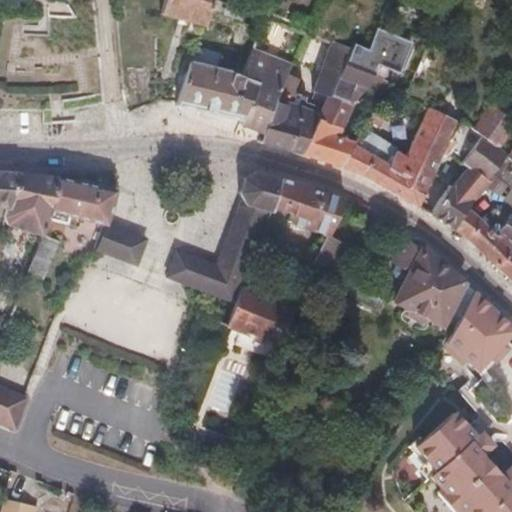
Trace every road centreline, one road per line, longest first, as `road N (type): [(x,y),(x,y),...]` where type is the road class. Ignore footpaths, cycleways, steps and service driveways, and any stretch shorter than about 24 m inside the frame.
road 1 (tertiary): [(0,158),(218,152),(296,165),(423,229),(511,307)]
road 2 (residential): [(0,444),(47,464),(233,511)]
